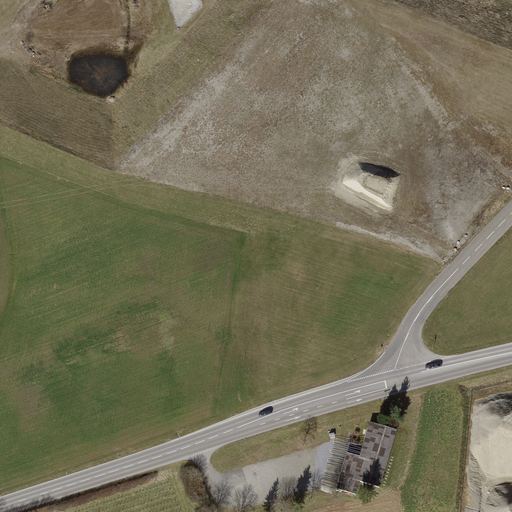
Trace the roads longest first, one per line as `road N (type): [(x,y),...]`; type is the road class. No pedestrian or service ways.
road 1 (tertiary): [(398,380),(0,507)]
road 2 (tertiary): [(511,212),(407,333),(398,380)]
